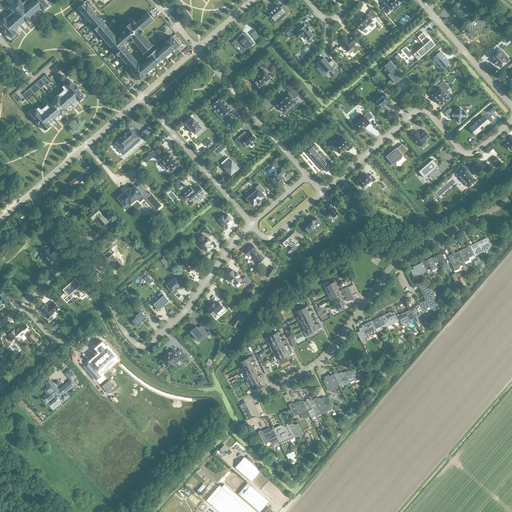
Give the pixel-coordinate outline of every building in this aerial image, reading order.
[(4,18),(0,21),(0,24),(4,28),(2,30),(5,33),(6,32),(11,38),(17,33),(14,30),(25,21),(25,22),(31,17),(30,16),(40,7),(43,10),(48,6),(43,0),(26,0),(23,4),(19,0),(16,0),(9,7),(13,12),(5,19),(4,18)] [(385,6),(382,9),(386,14),(389,11),(389,10),(390,9),(391,10),(402,0),(387,0),(384,3),(387,5),(385,6)] [(84,3),(80,7),(81,9),(80,10),(81,12),(92,25),(91,25),(91,26),(92,27),(93,27),(118,56),(119,58),(120,57),(130,69),(131,68),(134,72),(133,73),(140,80),(140,79),(141,79),(142,79),(143,78),(144,77),(143,77),(144,76),(144,75),(174,48),(175,49),(176,49),(176,48),(177,49),(179,47),(179,46),(180,45),(174,38),(173,38),(171,36),(164,42),(166,44),(160,50),(158,48),(157,49),(146,58),(147,58),(146,59),(147,60),(141,66),(126,48),(124,45),(130,41),(132,43),(134,41),(136,44),(135,44),(135,45),(136,44),(138,46),(137,47),(138,48),(139,47),(141,49),(140,50),(140,51),(141,50),(144,52),(143,53),(143,54),(153,45),(152,45),(150,43),(151,42),(150,41),(149,42),(147,40),(148,39),(148,38),(147,39),(145,37),(146,36),(145,35),(144,36),(142,34),(144,32),(142,30),(145,28),(145,29),(146,28),(145,27),(148,25),(148,26),(149,25),(148,25),(148,24),(149,25),(151,24),(150,23),(151,23),(152,23),(151,22),(154,20),(154,21),(155,20),(154,20),(152,18),(154,16),(150,12),(149,14),(147,11),(146,11),(147,12),(144,14),(143,14),(144,15),(143,14),(143,15),(141,16),(142,17),(141,17),(141,16),(140,17),(141,18),(139,20),(138,19),(137,19),(138,20),(135,22),(131,17),(129,17),(127,19),(127,21),(126,23),(127,23),(126,24),(125,24),(123,25),(121,25),(119,26),(119,28),(123,33),(121,35),(120,34),(120,35),(120,36),(117,38),(104,23),(105,23),(98,15),(98,16),(87,4),(86,5),(84,3)] [(278,5),(269,13),(273,18),(275,20),(284,13),(286,15),(289,12),(283,5),(280,8),(278,5)] [(455,5),(449,11),(457,21),(464,15),(468,11),(464,6),(460,10),(455,5)] [(366,13),(355,23),(361,30),(372,21),(370,18),(372,17),(373,18),(376,15),(372,10),(369,13),(369,14),(367,15),(366,13)] [(474,20),(465,28),(470,34),(477,28),(486,29),(486,21),(474,20)] [(297,33),(296,33),(300,38),(301,38),(300,38),(303,35),(305,37),(305,38),(306,39),(306,38),(307,40),(308,39),(309,40),(313,37),(312,36),(313,35),(310,32),(311,31),(308,27),(307,27),(308,27),(307,28),(305,26),(305,25),(299,30),(300,31),(297,33)] [(291,29),(286,33),(289,37),(294,32),(291,29)] [(423,32),(417,37),(421,41),(426,36),(423,32)] [(239,36),(232,43),(234,42),(237,46),(239,45),(243,48),(244,47),(246,49),(249,47),(254,43),(250,38),(249,40),(243,33),(239,36)] [(345,36),(338,41),(347,51),(354,46),(353,45),(358,41),(353,35),(348,39),(345,36)] [(431,39),(414,54),(418,59),(435,44),(431,39)] [(440,51),(432,58),(442,69),(450,62),(440,51)] [(497,51),(491,57),(494,60),(493,61),(496,64),(497,64),(500,67),(509,59),(506,56),(503,58),(497,51)] [(269,57),(261,63),(266,69),(273,63),(269,57)] [(321,58),(317,62),(320,65),(317,68),(321,73),(324,70),(327,73),(330,71),(335,76),(338,73),(335,69),(338,67),(332,60),(328,63),(324,58),(322,59),(321,58)] [(392,62),(386,68),(390,72),(388,74),(392,79),(387,83),(390,86),(395,81),(396,82),(400,79),(401,80),(403,77),(396,68),(392,62)] [(58,63),(51,69),(54,72),(56,74),(59,71),(57,69),(60,66),(58,63)] [(253,79),(253,80),(259,87),(260,87),(259,87),(261,85),(264,88),(267,85),(265,82),(270,78),(271,78),(270,77),(265,70),(264,70),(253,79)] [(279,70),(276,72),(278,74),(277,75),(279,77),(280,76),(282,79),(285,76),(279,70)] [(46,74),(41,79),(47,86),(52,81),(53,80),(50,78),(46,74)] [(38,107),(30,114),(36,120),(35,121),(38,125),(39,124),(45,130),(46,129),(48,130),(49,128),(49,127),(49,126),(50,125),(48,123),(59,114),(60,113),(62,116),(67,111),(65,109),(66,108),(65,108),(76,99),(78,101),(79,100),(79,101),(81,101),(83,100),(83,98),(84,97),(78,90),(79,89),(78,87),(76,85),(75,87),(69,80),(62,87),(60,88),(62,91),(58,95),(47,104),(41,109),(41,108),(40,109),(38,107)] [(39,80),(36,83),(41,89),(44,86),(39,80)] [(289,94),(277,105),(284,113),(287,111),(289,113),(296,107),(294,105),(296,102),(294,99),(299,95),(293,89),(295,87),(289,81),(284,86),(289,92),(288,93),(289,94)] [(440,89),(432,95),(441,105),(450,98),(446,95),(449,92),(443,85),(446,83),(444,81),(437,86),(440,89)] [(384,93),(374,103),(379,109),(390,100),(384,93)] [(220,98),(212,104),(223,116),(220,119),(223,121),(228,117),(225,114),(231,109),(220,98)] [(460,108),(452,115),(459,123),(468,116),(460,108)] [(450,109),(445,113),(449,117),(453,113),(450,109)] [(359,119),(352,125),(358,132),(370,123),(368,120),(369,119),(373,117),(368,111),(365,114),(368,117),(366,119),(363,115),(362,116),(360,113),(357,116),(359,119)] [(476,123),(473,126),(478,132),(481,129),(484,127),(483,127),(489,122),(484,116),(480,120),(479,119),(475,123),(476,123)] [(193,118),(186,124),(195,134),(202,128),(193,118)] [(118,144),(116,146),(121,152),(123,149),(137,137),(131,130),(117,142),(118,144)] [(245,131),(235,139),(240,145),(243,142),(247,146),(256,138),(250,131),(247,134),(245,131)] [(418,131),(411,137),(419,146),(426,141),(425,140),(429,136),(425,131),(420,134),(418,131)] [(343,137),(333,146),(339,153),(349,144),(343,137)] [(312,147),(308,150),(310,152),(309,153),(310,154),(311,154),(313,155),(311,157),(316,163),(318,162),(324,168),(322,170),(322,171),(325,169),(329,166),(328,165),(329,165),(328,165),(330,163),(324,157),(325,156),(322,152),(319,154),(316,151),(319,148),(315,144),(312,147)] [(396,147),(386,156),(393,164),(403,155),(402,154),(407,150),(402,144),(397,148),(396,147)] [(159,146),(153,150),(159,157),(161,155),(163,157),(160,159),(163,162),(160,164),(166,170),(169,168),(171,171),(179,164),(168,152),(165,155),(163,153),(164,152),(159,146)] [(496,156),(490,161),(496,168),(501,163),(496,156)] [(228,157),(221,163),(224,167),(231,175),(238,168),(231,160),(231,161),(228,157)] [(432,159),(418,171),(424,178),(438,166),(432,159)] [(464,167),(456,174),(468,187),(476,180),(464,167)] [(276,169),(270,174),(272,176),(271,177),(274,181),(275,180),(277,183),(283,178),(281,175),(282,174),(285,172),(281,168),(277,171),(276,169)] [(437,169),(430,176),(434,180),(441,174),(437,169)] [(69,183),(65,186),(70,191),(73,188),(84,179),(81,175),(79,173),(78,174),(69,183)] [(361,178),(357,181),(362,187),(371,180),(373,182),(376,180),(371,174),(369,177),(367,174),(362,179),(361,178)] [(124,193),(118,198),(122,202),(120,203),(121,204),(122,206),(125,208),(130,204),(131,203),(136,199),(136,198),(141,194),(144,197),(145,196),(148,201),(156,209),(161,205),(159,203),(149,192),(147,193),(144,189),(145,188),(146,187),(142,182),(137,186),(135,187),(135,186),(131,190),(129,188),(129,189),(127,190),(128,190),(127,191),(125,192),(124,193)] [(191,187),(182,194),(187,200),(190,197),(193,201),(205,192),(199,185),(193,190),(191,187)] [(258,190),(247,199),(253,205),(257,202),(257,203),(260,200),(264,197),(261,193),(264,190),(259,185),(256,187),(258,190)] [(351,189),(343,196),(348,202),(356,195),(351,189)] [(331,202),(324,208),(327,211),(324,213),(328,217),(331,215),(333,217),(338,213),(333,206),(331,202)] [(353,206),(349,209),(356,217),(358,214),(355,211),(356,210),(353,206)] [(96,208),(89,214),(93,218),(95,217),(99,222),(98,222),(102,226),(108,221),(96,208)] [(222,216),(218,220),(226,229),(230,225),(230,224),(233,222),(226,214),(223,216),(222,216)] [(311,223),(305,229),(310,235),(322,224),(317,218),(315,220),(314,219),(313,219),(311,220),(311,221),(311,222),(311,223)] [(202,235),(198,239),(201,243),(198,245),(202,249),(203,247),(207,251),(210,248),(210,247),(213,245),(210,242),(210,241),(207,238),(212,234),(207,228),(200,233),(202,235)] [(289,236),(282,243),(286,247),(289,245),(295,249),(298,245),(296,244),(297,242),(300,238),(293,234),(291,237),(289,236)] [(487,238),(470,246),(474,255),(475,255),(489,248),(489,249),(489,248),(490,248),(490,247),(491,247),(491,246),(491,245),(491,244),(490,244),(487,238)] [(248,247),(244,250),(249,256),(250,255),(254,259),(253,259),(255,261),(256,261),(258,264),(263,259),(260,256),(259,254),(255,250),(256,249),(251,244),(250,245),(248,246),(248,247)] [(49,248),(42,254),(46,258),(43,260),(49,267),(53,263),(52,262),(57,257),(55,255),(59,251),(54,245),(50,249),(49,248)] [(469,247),(459,251),(462,257),(464,262),(469,259),(469,258),(473,256),(474,255),(470,246),(469,247)] [(114,252),(111,248),(103,255),(107,259),(105,260),(107,262),(107,263),(111,267),(113,266),(116,270),(122,266),(118,261),(112,254),(114,252)] [(459,251),(450,256),(452,261),(451,262),(453,267),(455,271),(460,268),(459,266),(465,263),(464,262),(462,257),(459,251)] [(441,253),(436,255),(439,261),(440,263),(439,263),(442,269),(444,268),(445,270),(449,268),(441,253)] [(193,256),(183,265),(188,272),(199,262),(193,256)] [(432,257),(427,260),(430,265),(432,270),(437,268),(434,263),(432,257)] [(413,268),(410,270),(414,277),(417,276),(427,271),(425,268),(422,262),(413,267),(413,268)] [(233,270),(227,275),(230,278),(228,279),(231,282),(232,281),(235,285),(239,282),(241,284),(244,281),(247,284),(250,282),(245,276),(241,279),(238,276),(239,275),(236,272),(235,273),(233,270)] [(431,279),(418,285),(421,291),(422,290),(425,296),(424,296),(426,300),(423,301),(423,302),(420,303),(420,304),(419,305),(423,313),(428,310),(427,308),(429,307),(432,310),(439,307),(437,302),(435,303),(433,299),(435,298),(433,295),(431,296),(426,284),(432,281),(433,284),(438,282),(435,277),(431,279)] [(65,292),(61,296),(64,300),(72,293),(75,296),(78,293),(82,298),(86,294),(79,286),(81,284),(76,278),(71,282),(72,284),(70,285),(69,284),(63,289),(65,292)] [(169,283),(166,285),(172,292),(175,289),(176,289),(178,287),(181,284),(175,278),(172,280),(171,279),(168,281),(169,283)] [(328,281),(322,284),(324,287),(326,286),(328,290),(337,286),(336,285),(339,283),(338,283),(340,282),(339,279),(337,280),(336,279),(334,280),(334,281),(329,284),(328,281)] [(337,286),(328,290),(330,295),(339,290),(337,286)] [(0,304),(2,303),(3,303),(8,299),(8,300),(8,299),(0,289),(0,304)] [(339,290),(330,295),(332,300),(341,295),(339,290)] [(160,298),(153,304),(159,310),(169,301),(162,292),(158,295),(160,298)] [(449,293),(444,296),(447,301),(452,299),(449,293)] [(341,295),(332,300),(334,304),(344,300),(341,295)] [(335,304),(332,306),(334,310),(337,309),(338,312),(345,309),(343,306),(346,304),(344,300),(334,304),(335,304)] [(40,309),(39,309),(47,319),(54,313),(53,312),(59,308),(54,302),(48,307),(46,304),(40,309)] [(211,307),(208,309),(214,315),(216,313),(219,316),(226,310),(223,306),(222,307),(218,302),(215,304),(214,303),(211,306),(211,307)] [(411,309),(410,309),(412,314),(413,315),(414,317),(415,317),(418,322),(421,321),(421,319),(425,317),(423,313),(419,305),(419,303),(415,305),(416,307),(414,307),(413,306),(410,307),(411,309)] [(136,317),(132,321),(137,327),(142,323),(141,322),(146,317),(142,313),(145,311),(140,305),(137,307),(141,311),(135,316),(136,317)] [(306,306),(297,311),(299,316),(304,313),(308,311),(306,306)] [(304,313),(299,316),(301,320),(304,319),(311,316),(310,314),(312,313),(314,312),(313,309),(311,310),(308,311),(304,313)] [(401,315),(398,317),(401,324),(407,321),(408,323),(415,320),(414,317),(413,315),(412,314),(410,309),(400,314),(401,315)] [(391,312),(381,316),(385,323),(385,324),(386,327),(399,321),(397,319),(394,312),(391,313),(391,312)] [(304,319),(301,320),(304,325),(313,320),(311,316),(304,319)] [(381,316),(372,321),(375,329),(385,324),(385,323),(381,316)] [(313,320),(304,325),(306,330),(315,325),(313,320)] [(360,331),(357,333),(362,343),(366,341),(364,338),(377,332),(375,329),(372,321),(362,326),(363,327),(359,329),(360,331)] [(308,334),(305,335),(307,338),(316,334),(315,331),(317,330),(317,328),(319,327),(321,326),(319,323),(315,325),(306,330),(308,334)] [(15,341),(16,342),(21,337),(20,336),(25,333),(28,337),(34,344),(38,340),(32,333),(31,334),(28,331),(29,329),(25,324),(21,328),(20,327),(15,331),(14,329),(9,334),(11,337),(10,338),(14,342),(15,341)] [(196,326),(189,332),(197,341),(207,332),(201,325),(198,328),(196,326)] [(268,336),(265,338),(268,343),(280,337),(277,332),(268,336)] [(292,337),(289,338),(294,347),(297,346),(293,336),(292,337)] [(280,337),(268,343),(270,347),(282,341),(280,337)] [(282,341),(270,347),(272,352),(284,346),(284,345),(285,344),(285,343),(284,340),(282,341)] [(284,346),(272,352),(275,356),(289,349),(288,348),(290,347),(288,344),(284,346)] [(88,362),(84,366),(96,380),(101,376),(96,371),(115,356),(108,347),(107,348),(103,345),(102,345),(97,348),(101,353),(89,363),(88,362)] [(170,351),(159,362),(165,368),(170,364),(172,362),(174,365),(180,360),(182,362),(187,357),(180,349),(177,352),(173,348),(170,351)] [(289,349),(275,356),(277,361),(279,364),(288,360),(286,357),(289,355),(288,354),(290,353),(290,352),(292,351),(291,348),(289,349)] [(249,357),(240,362),(242,367),(251,362),(251,361),(253,360),(253,359),(254,358),(255,358),(253,355),(249,357)] [(251,362),(242,367),(244,371),(253,367),(251,362)] [(263,362),(260,363),(266,374),(271,372),(269,368),(267,369),(265,366),(264,366),(263,362)] [(244,371),(242,373),(244,377),(246,376),(256,371),(258,370),(260,369),(258,365),(253,367),(244,371)] [(53,383),(44,390),(47,394),(44,396),(45,397),(45,398),(47,400),(48,400),(49,401),(54,396),(57,400),(61,396),(62,398),(63,396),(66,399),(69,396),(65,392),(75,384),(71,379),(75,376),(70,369),(65,373),(70,380),(58,390),(56,387),(53,383)] [(355,370),(351,372),(354,380),(355,381),(360,379),(360,380),(364,379),(359,370),(356,371),(355,370)] [(256,371),(246,376),(249,380),(258,376),(256,371)] [(350,371),(345,373),(350,382),(354,380),(351,372),(350,371)] [(345,372),(340,374),(343,382),(344,383),(345,386),(345,385),(350,383),(349,382),(350,382),(345,373),(345,372)] [(339,373),(334,375),(339,384),(343,382),(340,374),(339,373)] [(328,375),(323,377),(325,381),(324,382),(328,391),(339,385),(339,384),(334,375),(334,374),(329,376),(328,375)] [(258,376),(249,380),(251,385),(260,381),(258,376)] [(104,385),(102,387),(106,391),(108,389),(110,392),(115,388),(113,385),(109,381),(104,385)] [(371,382),(366,384),(370,392),(371,391),(372,392),(375,391),(371,382)] [(317,397),(314,399),(322,415),(331,410),(325,397),(321,399),(320,398),(318,399),(317,397)] [(307,400),(304,402),(308,410),(313,421),(318,419),(309,400),(308,398),(306,399),(307,400)] [(312,398),(309,400),(318,419),(323,416),(322,415),(314,399),(312,399),(312,398)] [(292,402),(288,404),(294,415),(297,413),(302,411),(303,412),(307,410),(308,410),(304,402),(303,401),(298,403),(298,402),(293,404),(292,402)] [(284,427),(288,436),(290,440),(295,438),(289,426),(289,425),(288,423),(286,424),(287,426),(284,427)] [(289,426),(295,438),(299,436),(304,434),(302,432),(298,423),(295,425),(294,424),(289,426)] [(273,429),(277,438),(281,445),(290,441),(290,440),(288,436),(284,427),(283,426),(279,428),(278,427),(273,429)] [(261,430),(257,431),(263,443),(267,441),(269,440),(270,442),(271,443),(273,444),(274,443),(279,441),(281,446),(281,445),(277,438),(273,429),(273,428),(270,429),(270,427),(267,429),(262,431),(261,430)] [(310,438),(306,439),(314,454),(315,458),(316,459),(318,457),(318,456),(317,452),(310,438)] [(224,444),(219,450),(224,455),(229,449),(224,444)] [(238,494),(259,511),(269,501),(247,483),(238,494)] [(208,502),(219,511),(250,511),(221,487),(208,502)]
